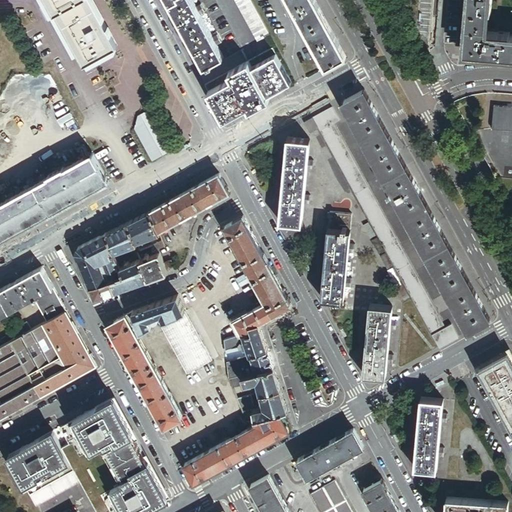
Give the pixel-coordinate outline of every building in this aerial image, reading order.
[(49,0),(58,14),(85,64),(118,46),(92,0),(49,0)] [(208,65),(212,62),(224,56),(193,0),(167,0),(204,67),(208,65)] [(270,34),(251,0),(236,0),(258,40),(266,36),(270,34)] [(315,0),(287,0),(291,6),(292,5),(299,17),(297,18),(312,43),(318,53),(326,68),(347,57),(315,0)] [(467,0),(463,54),(511,58),(511,37),(509,37),(509,35),(486,33),(488,12),(490,12),(491,0),(467,0)] [(273,47),(266,36),(258,40),(241,50),(244,55),(247,61),(273,47)] [(236,112),(238,116),(282,92),(280,88),(292,82),(273,47),(247,61),(205,84),(224,119),(236,112)] [(365,90),(343,102),(391,190),(393,193),(468,332),(491,319),(365,90)] [(313,118),(319,128),(320,131),(333,124),(340,121),(333,107),(313,118)] [(134,128),(152,160),(173,149),(151,108),(138,115),(134,128)] [(511,133),(511,109),(493,108),(491,132),(511,133)] [(311,132),(319,128),(313,118),(305,122),(311,132)] [(333,124),(320,131),(432,335),(445,328),(333,124)] [(288,137),(280,222),(302,224),(304,204),(305,195),(308,168),(309,159),(311,139),(288,137)] [(0,239),(109,181),(93,152),(64,167),(63,166),(48,174),(49,175),(0,202),(0,239)] [(220,173),(152,211),(160,231),(230,191),(220,173)] [(160,231),(152,211),(130,221),(138,241),(160,233),(160,231)] [(328,227),(351,229),(352,214),(329,212),(328,227)] [(243,216),(226,226),(250,272),(254,279),(267,302),(236,319),(244,333),(251,331),(249,324),(260,322),(292,304),(243,216)] [(138,241),(130,221),(108,232),(116,251),(121,250),(139,243),(138,241)] [(368,223),(364,226),(371,239),(375,236),(368,223)] [(351,229),(328,227),(322,298),(344,300),(346,286),(346,278),(349,252),(349,243),(351,229)] [(116,251),(108,232),(79,247),(77,251),(91,287),(112,279),(124,274),(121,267),(118,258),(116,251)] [(377,239),(372,241),(380,254),(384,252),(377,239)] [(169,272),(165,263),(161,254),(151,257),(151,255),(147,256),(148,258),(142,260),(149,279),(169,272)] [(385,254),(381,257),(388,270),(392,267),(385,254)] [(128,264),(121,267),(124,274),(112,279),(116,290),(149,279),(142,260),(142,259),(131,263),(131,260),(127,262),(128,264)] [(169,272),(175,269),(172,260),(165,263),(169,272)] [(42,266),(0,289),(0,293),(10,311),(33,299),(54,287),(42,266)] [(241,286),(254,279),(250,272),(238,279),(241,286)] [(116,290),(112,279),(91,287),(95,298),(116,290)] [(402,285),(398,287),(405,301),(409,298),(402,285)] [(66,310),(54,287),(33,299),(45,321),(66,310)] [(0,316),(10,311),(0,293),(0,316)] [(185,311),(179,295),(134,310),(142,330),(152,326),(149,318),(162,314),(164,320),(185,311)] [(370,305),(364,375),(386,377),(387,363),(388,354),(390,328),(391,319),(392,307),(370,305)] [(84,342),(66,310),(45,321),(32,329),(16,338),(11,340),(29,373),(84,342)] [(134,310),(126,314),(136,332),(142,330),(134,310)] [(185,311),(164,320),(159,323),(187,374),(213,360),(185,311)] [(108,324),(165,427),(183,417),(136,332),(126,314),(108,324)] [(16,338),(32,329),(28,322),(12,331),(16,338)] [(268,349),(260,322),(249,324),(251,331),(244,333),(246,340),(248,347),(251,355),(268,349)] [(439,348),(459,337),(452,325),(445,328),(432,335),(439,348)] [(29,373),(11,340),(0,346),(0,397),(9,413),(41,395),(29,373)] [(97,365),(84,342),(29,373),(41,395),(97,365)] [(251,355),(228,362),(230,379),(243,375),(274,367),(268,349),(251,355)] [(511,358),(509,352),(480,368),(511,426),(511,358)] [(281,388),(274,367),(243,375),(245,384),(253,382),(254,380),(256,381),(258,385),(257,387),(259,388),(260,394),(262,393),(281,388)] [(243,375),(230,379),(233,388),(245,384),(243,375)] [(261,407),(243,412),(247,422),(255,419),(281,412),(288,410),(281,388),(262,393),(263,400),(262,402),(265,404),(265,406),(264,409),(261,407)] [(252,396),(238,399),(241,407),(254,403),(252,396)] [(0,417),(9,413),(0,397),(0,417)] [(114,397),(83,414),(136,511),(139,511),(168,496),(114,397)] [(422,397),(415,468),(437,470),(439,456),(440,447),(442,421),(443,413),(444,399),(422,397)] [(290,429),(281,412),(255,419),(256,420),(258,424),(253,426),(185,464),(195,482),(290,429)] [(112,511),(136,511),(83,414),(61,427),(70,443),(62,447),(63,448),(75,470),(81,481),(97,511),(108,511),(111,510),(112,511)] [(363,447),(353,429),(297,459),(307,477),(363,447)] [(19,473),(63,448),(62,447),(53,431),(9,455),(19,473)] [(75,470),(63,448),(19,473),(31,495),(75,470)] [(81,481),(75,470),(31,495),(37,506),(81,481)] [(265,511),(289,511),(269,475),(251,485),(265,511)] [(399,511),(381,479),(363,489),(376,511),(399,511)] [(352,511),(335,481),(310,494),(319,511),(352,511)] [(507,511),(508,502),(447,498),(445,511),(507,511)]
